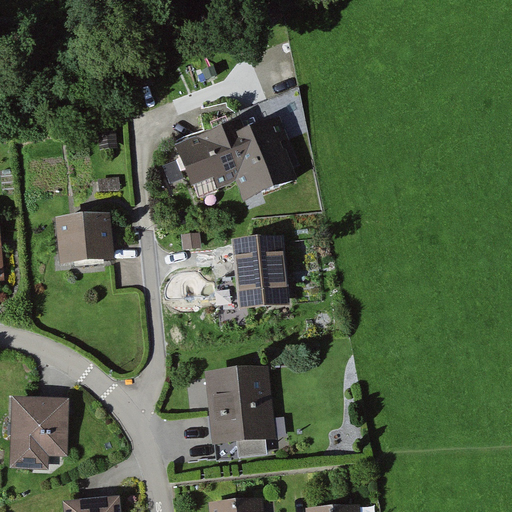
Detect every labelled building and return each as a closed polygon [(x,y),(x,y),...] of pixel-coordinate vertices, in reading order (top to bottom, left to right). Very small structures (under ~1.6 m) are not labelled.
[(285,17),(274,2),(255,16),(266,31),(285,17)] [(277,123),(242,137),(245,146),(233,151),(241,171),(238,179),(243,192),(259,186),(262,194),(292,181),(283,157),(288,155),(282,142),(284,141),(277,123)] [(242,137),(238,126),(179,149),(198,199),(218,191),(217,187),(238,179),(241,171),(233,151),(245,146),(242,137)] [(116,132),(98,134),(100,151),(118,150),(116,132)] [(121,191),(119,178),(98,181),(100,193),(121,191)] [(107,219),(59,223),(63,264),(111,259),(107,219)] [(280,241),(236,245),(242,309),(219,311),(221,327),(249,324),(248,309),(286,305),(280,241)] [(268,369),(207,376),(218,463),(269,457),(267,443),(277,441),(268,369)] [(71,401),(13,399),(10,471),(49,472),(50,459),(69,459),(71,401)] [(122,511),(121,498),(63,504),(64,511),(122,511)] [(264,511),(264,499),(208,505),(209,511),(264,511)]
